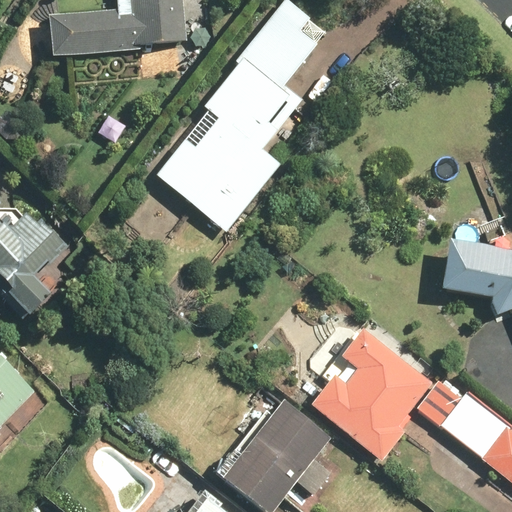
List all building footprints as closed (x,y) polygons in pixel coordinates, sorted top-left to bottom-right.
[(48,19),(51,57),(186,44),(182,0),(117,0),(119,12),(48,19)] [(325,29),(284,0),(155,177),(229,231),(279,163),(262,150),(299,99),(283,88),(325,29)] [(20,209),(0,208),(0,292),(28,319),(51,295),(40,284),(74,248),(43,219),(37,225),(20,209)] [(496,317),(511,310),(511,237),(491,235),(490,245),(448,241),(443,291),(488,296),(496,317)] [(336,376),(312,406),(383,462),(406,433),(399,427),(433,383),(367,330),(344,359),(359,371),(347,385),(336,376)] [(36,395),(0,357),(0,451),(12,440),(1,429),(36,395)] [(441,426),(462,399),(439,381),(416,411),(439,429),(441,426)] [(484,459),(507,429),(464,396),(462,399),(441,426),(484,459)] [(331,439),(282,401),(221,480),(262,511),(275,511),(298,483),(315,496),(332,474),(315,461),(331,439)] [(484,459),(482,462),(511,484),(511,429),(509,427),(507,429),(484,459)] [(232,446),(217,435),(202,456),(217,467),(232,446)] [(225,511),(201,493),(186,511),(225,511)]
